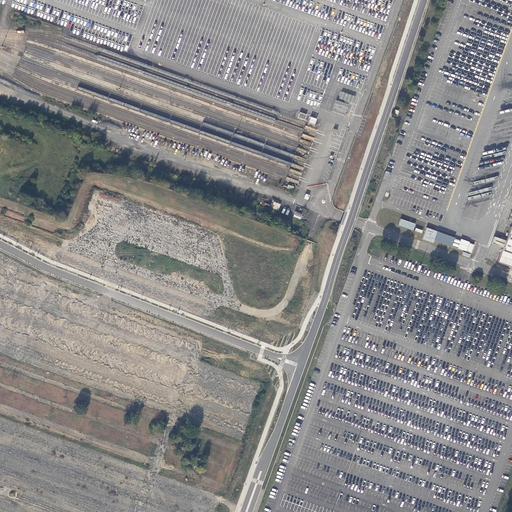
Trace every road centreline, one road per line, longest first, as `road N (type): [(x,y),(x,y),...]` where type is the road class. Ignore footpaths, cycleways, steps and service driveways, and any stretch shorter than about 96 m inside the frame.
road 1 (unclassified): [(271,446),(423,0)]
road 2 (unknown): [(322,377),(508,444)]
road 3 (unknown): [(316,395),(501,464)]
road 4 (unknown): [(309,415),(494,482)]
road 5 (unknown): [(302,434),(487,500)]
road 6 (unknown): [(329,357),(511,425)]
road 7 (unknown): [(511,401),(335,341)]
road 8 (unknown): [(296,451),(463,511)]
road 9 (unknown): [(456,0),(401,152)]
road 10 (unknown): [(463,176),(511,42)]
road 11 (unknown): [(289,470),(404,511)]
